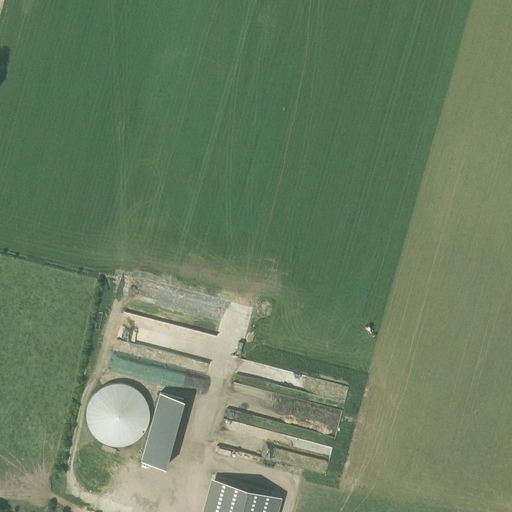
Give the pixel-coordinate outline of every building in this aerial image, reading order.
[(180,294),(182,301),(189,299),(187,291),(180,294)] [(247,376),(275,380),(277,366),(242,361),(241,369),(248,370),(247,376)] [(115,447),(118,447),(121,446),(124,446),(127,445),(130,444),(133,443),(136,441),(138,439),(141,437),(143,434),(144,432),(146,430),(147,426),(148,424),(149,421),(149,417),(149,414),(149,412),(149,409),(148,407),(148,405),(147,403),(146,401),(145,399),(144,396),(142,395),(141,393),(139,391),(137,390),(135,388),(133,387),(130,385),(127,384),(125,384),(122,383),(120,383),(116,383),(113,383),(111,383),(108,384),(107,384),(105,385),(102,386),(100,387),(98,389),(97,390),(95,392),(93,394),(92,395),(90,398),(89,400),(88,402),(87,404),(86,406),(86,409),(85,411),(85,413),(85,415),(85,418),(86,420),(86,422),(87,424),(88,427),(89,429),(90,431),(91,433),(92,435),(94,437),(96,439),(98,440),(99,441),(101,442),(103,443),(105,444),(108,445),(110,446),(113,446),(115,447)] [(317,446),(319,457),(328,456),(326,445),(317,446)] [(269,511),(272,499),(273,496),(239,487),(217,481),(215,488),(208,511),(269,511)]
